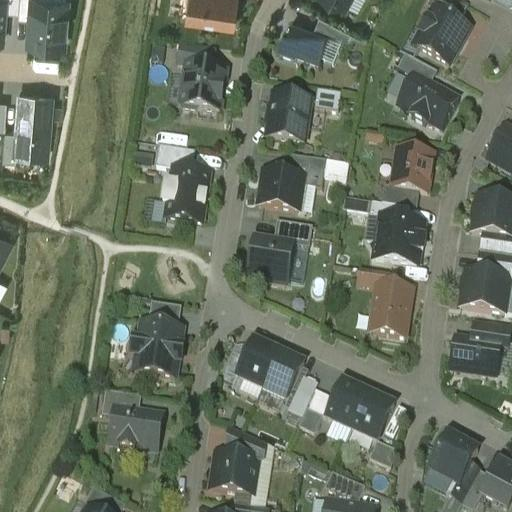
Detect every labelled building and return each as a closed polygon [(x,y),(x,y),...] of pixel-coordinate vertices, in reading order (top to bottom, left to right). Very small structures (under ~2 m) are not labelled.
[(6,0),(5,12),(17,12),(17,0),(6,0)] [(17,18),(27,18),(27,0),(17,0),(17,12),(17,18)] [(27,0),(27,18),(25,48),(66,50),(69,0),(27,0)] [(188,0),(186,18),(235,26),(238,0),(188,0)] [(468,14),(442,0),(434,0),(427,12),(434,16),(435,15),(460,29),(468,14)] [(352,32),(320,15),(314,31),(332,38),(331,39),(347,45),(352,32)] [(460,29),(435,15),(434,16),(422,39),(427,42),(420,55),(450,71),(470,34),(460,29)] [(314,31),(292,23),(280,57),(282,58),(280,61),(295,67),(296,63),(319,72),(331,39),(332,38),(314,31)] [(217,56),(181,50),(178,71),(188,73),(188,71),(214,75),(217,56)] [(438,78),(406,61),(399,75),(414,83),(414,82),(431,91),(438,78)] [(214,75),(188,71),(188,73),(184,97),(182,98),(180,110),(184,115),(196,117),(199,115),(221,118),(225,90),(220,83),(221,76),(214,75)] [(431,91),(414,82),(414,83),(398,112),(414,120),(412,123),(427,131),(428,128),(444,136),(460,107),(431,91)] [(53,96),(16,94),(12,158),(49,161),(53,96)] [(342,100),(318,96),(315,115),(339,119),(342,100)] [(312,107),(274,101),(268,143),(305,149),(312,107)] [(511,136),(507,134),(490,165),(511,177),(511,136)] [(196,159),(161,153),(157,174),(175,177),(175,176),(193,178),(196,159)] [(434,161),(398,156),(393,193),(429,198),(434,161)] [(327,166),(292,161),(288,182),(304,184),(302,192),(323,195),(327,166)] [(193,178),(175,176),(175,177),(173,190),(167,190),(164,210),(170,210),(167,225),(202,231),(205,213),(206,214),(208,202),(207,202),(210,181),(193,178)] [(288,182),(266,178),(261,212),(298,218),(302,192),(304,184),(288,182)] [(420,198),(392,194),(392,193),(385,191),(382,209),(410,214),(418,215),(420,198)] [(511,207),(479,203),(473,238),(485,240),(511,244),(511,207)] [(382,209),(374,208),(371,221),(382,223),(382,222),(408,226),(410,214),(382,209)] [(408,226),(382,222),(382,223),(379,247),(372,252),(377,258),(376,265),(417,272),(420,256),(424,257),(426,244),(421,244),(424,228),(408,226)] [(314,233),(278,227),(275,247),(294,250),(293,251),(310,254),(314,233)] [(0,268),(13,243),(0,236),(0,268)] [(511,244),(485,240),(482,260),(511,264),(511,244)] [(275,247),(256,244),(250,286),(287,292),(293,251),(294,250),(275,247)] [(511,274),(511,264),(482,260),(479,279),(511,284),(511,274)] [(398,281),(362,276),(360,290),(383,294),(383,293),(396,294),(398,281)] [(479,279),(467,278),(462,313),(505,320),(510,286),(511,284),(479,279)] [(396,294),(383,293),(383,294),(381,307),(376,306),(373,325),(378,326),(376,340),(406,345),(413,297),(396,294)] [(182,314),(153,309),(153,310),(149,331),(179,335),(182,314)] [(511,333),(476,328),(473,347),(501,352),(501,353),(509,354),(511,333)] [(149,331),(143,330),(141,346),(135,345),(132,361),(138,362),(136,378),(176,384),(178,368),(182,369),(185,353),(181,352),(183,336),(179,335),(149,331)] [(473,347),(457,345),(452,375),(496,382),(501,353),(501,352),(473,347)] [(280,359),(255,348),(253,351),(240,378),(238,384),(263,396),(280,359)] [(237,353),(228,372),(240,378),(253,351),(237,353)] [(305,371),(280,359),(263,396),(289,407),(305,371)] [(228,372),(225,387),(235,391),(238,384),(240,378),(228,372)] [(305,386),(297,403),(311,409),(318,392),(305,386)] [(328,425),(353,437),(370,401),(344,389),(336,406),(328,425)] [(336,406),(317,397),(309,416),(328,425),(336,406)] [(142,403),(107,398),(103,422),(115,423),(116,416),(140,419),(142,403)] [(395,412),(370,401),(353,437),(378,449),(379,449),(387,431),(395,412)] [(311,409),(297,403),(290,418),(304,424),(311,409)] [(140,419),(116,416),(115,423),(111,451),(158,458),(164,423),(140,419)] [(309,416),(308,416),(300,434),(315,441),(323,423),(328,425),(309,416)] [(399,436),(387,431),(379,449),(395,456),(397,442),(399,436)] [(265,449),(232,434),(228,461),(259,466),(259,467),(262,468),(265,449)] [(479,457),(450,441),(431,477),(453,489),(460,492),(471,472),(479,457)] [(379,449),(378,449),(370,466),(392,476),(395,456),(379,449)] [(228,461),(219,460),(214,495),(253,502),(259,467),(259,466),(228,461)] [(509,511),(511,507),(511,475),(500,469),(492,484),(481,478),(470,500),(480,506),(483,501),(503,511),(509,511)] [(460,492),(453,489),(447,500),(453,504),(464,510),(470,500),(481,478),(471,472),(460,492)] [(366,494),(333,480),(326,496),(336,501),(335,510),(351,511),(359,511),(360,508),(366,494)] [(126,511),(127,511),(95,495),(85,511),(126,511)]
